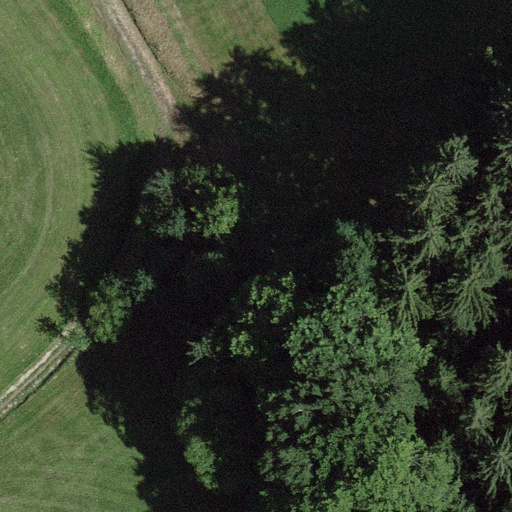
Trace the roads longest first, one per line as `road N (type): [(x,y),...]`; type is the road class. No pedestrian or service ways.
road 1 (track): [(497,511),(336,359),(267,268),(115,0)]
road 2 (track): [(0,415),(46,376),(123,279),(186,127)]
